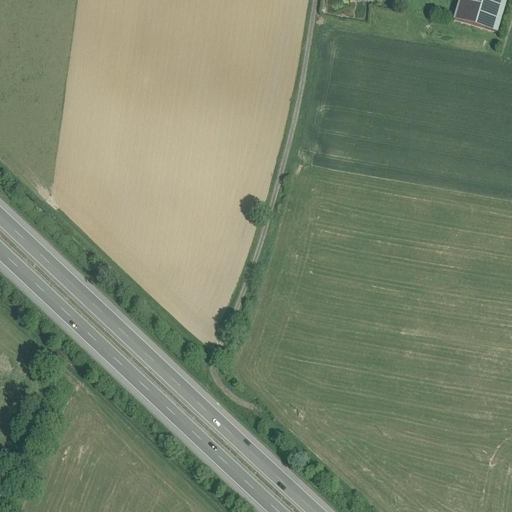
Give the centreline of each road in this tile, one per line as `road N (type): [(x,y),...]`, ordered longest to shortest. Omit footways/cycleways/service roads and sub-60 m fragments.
road 1 (motorway): [(319,511),(0,213)]
road 2 (residential): [(316,0),(280,179),(214,357),(215,382),(237,406)]
road 3 (motorway): [(0,253),(279,511)]
